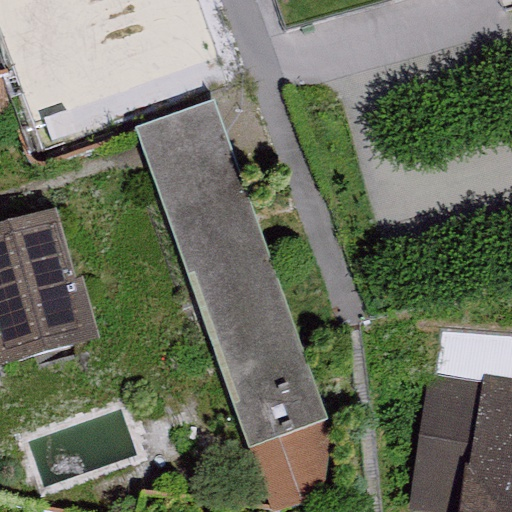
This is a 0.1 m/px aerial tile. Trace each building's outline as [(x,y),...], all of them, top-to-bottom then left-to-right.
[(203,0),(0,0),(0,26),(41,154),(233,92),(203,0)] [(215,109),(138,136),(272,511),(285,511),(321,503),(326,427),(215,109)] [(62,222),(0,237),(0,385),(96,363),(62,222)] [(511,336),(438,331),(438,375),(511,384),(511,336)] [(511,511),(511,384),(438,375),(426,374),(408,511),(511,511)]
